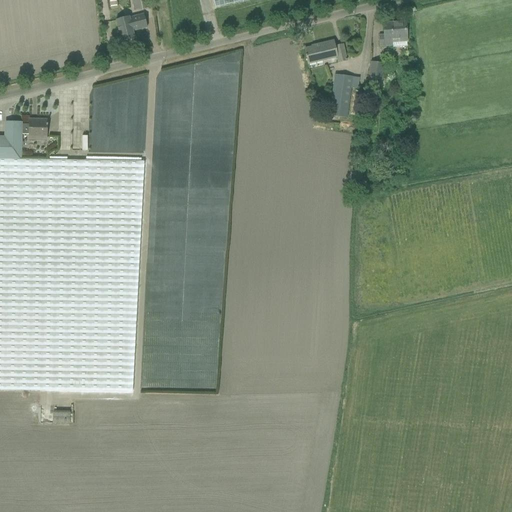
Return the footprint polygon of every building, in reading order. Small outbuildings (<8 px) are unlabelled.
[(150,9),(148,0),(131,0),(134,11),(150,9)] [(211,0),(214,8),(250,0),(211,0)] [(132,32),(147,28),(143,15),(129,18),(129,17),(115,21),(121,42),(123,42),(124,43),(128,42),(128,40),(134,39),(132,32)] [(378,36),(379,46),(379,47),(393,46),(393,47),(407,46),(405,22),(383,24),(384,36),(378,36)] [(152,45),(158,41),(153,34),(147,37),(152,45)] [(304,48),(304,49),(305,56),(305,58),(306,58),(308,65),(336,58),(337,64),(346,61),(343,45),(334,47),(333,40),(310,46),(311,47),(304,48)] [(370,63),(367,87),(380,89),(383,64),(370,63)] [(334,75),(329,117),(335,117),(347,119),(351,88),(358,89),(359,78),(352,77),(334,75)] [(0,159),(21,159),(21,133),(28,134),(28,142),(46,142),(46,126),(47,126),(47,124),(46,124),(46,120),(29,120),(29,125),(21,125),(21,123),(5,123),(5,138),(0,137),(0,159)] [(72,133),(64,134),(65,149),(73,148),(72,133)] [(52,136),(53,152),(62,151),(61,136),(52,136)] [(0,389),(133,393),(144,162),(21,159),(0,159),(0,389)] [(35,411),(35,422),(44,422),(44,411),(35,411)] [(52,424),(70,424),(70,413),(52,413),(52,424)]
